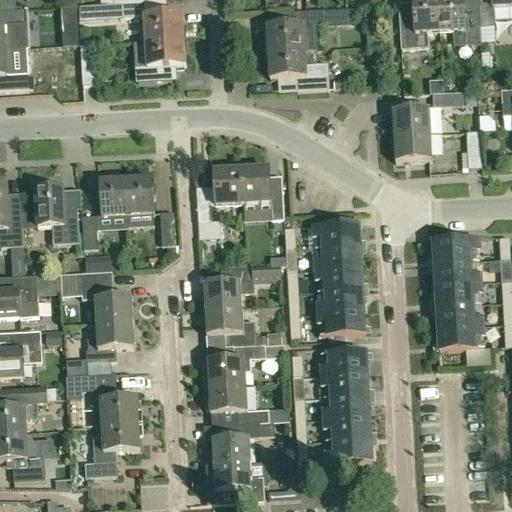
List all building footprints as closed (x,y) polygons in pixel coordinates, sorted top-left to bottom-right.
[(0,0),(0,13),(14,13),(13,0),(0,0)] [(428,51),(427,38),(437,37),(434,0),(430,0),(409,1),(410,16),(396,16),(399,53),(420,52),(428,51)] [(461,0),(434,0),(437,37),(454,36),(455,50),(479,48),(478,30),(476,12),(462,13),(461,0)] [(511,0),(475,0),(476,12),(478,30),(495,29),(494,12),(511,11),(511,0)] [(140,19),(139,5),(113,7),(108,7),(109,21),(140,19)] [(76,10),(61,11),(62,23),(77,22),(76,10)] [(0,53),(3,54),(2,27),(23,26),(23,13),(14,13),(0,13),(0,53)] [(266,57),(303,55),(302,29),(323,28),(322,14),(291,15),(292,29),(265,30),(266,57)] [(181,18),(144,20),(145,45),(182,44),(181,18)] [(182,44),(145,45),(146,71),(134,72),(135,87),(153,86),(153,83),(160,83),(160,80),(168,80),(167,71),(183,70),(182,44)] [(95,49),(81,49),(83,88),(97,87),(95,49)] [(5,80),(3,54),(0,53),(0,93),(27,92),(26,79),(5,80)] [(327,67),(304,68),(303,55),(266,57),(268,84),(295,83),(295,94),(329,93),(327,67)] [(511,119),(511,93),(504,94),(505,109),(503,109),(504,120),(511,119)] [(463,96),(433,98),(433,111),(440,110),(464,109),(463,96)] [(433,114),(428,114),(390,116),(391,141),(429,139),(429,138),(442,137),(440,110),(433,111),(433,114)] [(482,171),(480,135),(467,136),(468,172),(482,171)] [(429,139),(391,141),(393,167),(431,165),(429,139)] [(240,173),(242,208),(268,206),(269,224),(282,223),(280,192),(267,193),(265,172),(240,173)] [(242,208),(240,173),(212,175),(212,192),(195,193),(197,228),(208,227),(207,210),(242,208)] [(150,182),(124,183),(126,220),(152,218),(150,182)] [(126,220),(124,183),(98,185),(101,221),(126,220)] [(60,194),(34,195),(35,232),(50,231),(51,249),(77,247),(75,219),(61,220),(60,194)] [(6,196),(0,196),(0,251),(22,250),(20,222),(7,223),(6,196)] [(175,216),(160,217),(162,250),(177,249),(175,216)] [(99,253),(97,220),(82,221),(85,254),(99,253)] [(319,254),(358,251),(357,229),(312,232),(313,242),(318,242),(319,254)] [(286,256),(296,255),(295,232),(285,233),(286,256)] [(500,265),(511,265),(510,241),(499,242),(500,265)] [(481,245),(476,245),(432,247),(434,269),(478,267),(477,256),(481,255),(481,245)] [(315,276),(359,273),(358,251),(319,254),(319,264),(314,264),(315,276)] [(286,261),(287,270),(287,277),(298,277),(296,255),(286,256),(286,261)] [(282,270),(287,270),(286,261),(270,261),(271,271),(282,270)] [(85,263),(86,277),(98,276),(97,262),(85,263)] [(500,265),(501,287),(511,286),(511,285),(511,265),(500,265)] [(478,267),(434,269),(435,291),(484,288),(483,276),(478,276),(478,267)] [(201,289),(203,315),(240,313),(239,297),(253,296),(253,285),(282,284),(281,270),(282,270),(271,271),(252,272),(249,272),(219,274),(220,287),(201,289)] [(321,297),(360,295),(359,273),(315,276),(316,285),(321,285),(321,297)] [(107,275),(79,277),(81,304),(93,303),(95,329),(131,327),(130,300),(111,302),(110,286),(108,286),(107,275)] [(289,299),(299,298),(298,277),(287,277),(289,299)] [(35,281),(6,283),(7,297),(0,297),(0,323),(19,322),(19,321),(37,320),(35,281)] [(503,308),(511,307),(511,286),(501,287),(503,308)] [(484,288),(435,291),(436,312),(480,309),(480,299),(485,298),(484,288)] [(318,319),(362,316),(360,295),(321,297),(322,307),(317,307),(318,319)] [(289,299),(290,320),(300,320),(299,298),(289,299)] [(511,307),(503,308),(504,329),(511,328),(511,307)] [(480,309),(436,312),(437,333),(486,330),(485,320),(481,320),(480,309)] [(240,313),(203,315),(205,340),(223,339),(225,352),(232,352),(254,350),(256,350),(255,326),(241,327),(240,313)] [(323,328),(324,341),(363,338),(362,316),(318,319),(318,328),(323,328)] [(300,320),(290,320),(291,342),(302,342),(300,320)] [(133,353),(131,327),(95,329),(96,342),(88,343),(88,355),(84,356),(85,367),(115,366),(114,354),(133,353)] [(486,330),(437,333),(439,355),(483,353),(482,342),(487,342),(486,330)] [(281,337),(267,338),(268,350),(270,350),(270,349),(282,348),(281,337)] [(10,356),(0,356),(0,383),(22,382),(21,368),(39,367),(38,341),(9,343),(10,356)] [(265,350),(263,350),(256,350),(254,350),(232,352),(233,365),(206,367),(206,370),(204,370),(202,372),(204,392),(244,390),(242,365),(266,363),(265,350)] [(321,381),(365,378),(364,356),(328,359),(328,370),(320,371),(321,381)] [(293,383),(304,382),(303,360),(292,360),(293,383)] [(100,430),(137,429),(136,403),(109,404),(108,394),(111,394),(110,378),(79,380),(80,394),(93,394),(95,431),(100,430)] [(327,402),(367,400),(365,378),(321,381),(322,393),(327,392),(327,402)] [(293,383),(294,404),(305,404),(304,382),(293,383)] [(236,429),(258,428),(268,427),(267,414),(246,415),(244,390),(204,392),(205,413),(207,415),(210,415),(210,418),(235,416),(236,429)] [(0,439),(25,438),(23,407),(45,406),(44,392),(12,394),(13,411),(0,412),(0,439)] [(324,424),(368,421),(367,400),(327,402),(328,412),(323,412),(324,424)] [(296,426),(306,425),(305,404),(294,404),(296,426)] [(330,445),(369,443),(368,421),(324,424),(324,436),(329,435),(330,445)] [(296,426),(297,447),(307,447),(306,425),(296,426)] [(210,444),(212,470),(249,468),(247,443),(259,442),(258,428),(236,429),(227,430),(228,443),(210,444)] [(137,429),(100,430),(101,443),(92,444),(93,466),(84,466),(84,483),(117,481),(116,456),(139,454),(137,429)] [(44,471),(42,471),(41,463),(37,463),(36,446),(25,438),(0,439),(0,465),(11,465),(12,487),(46,485),(44,471)] [(331,455),(326,455),(326,468),(371,465),(369,443),(330,445),(331,455)] [(307,447),(297,447),(298,470),(309,469),(307,447)] [(250,482),(249,468),(212,470),(214,496),(231,494),(233,508),(265,505),(263,481),(250,482)]
